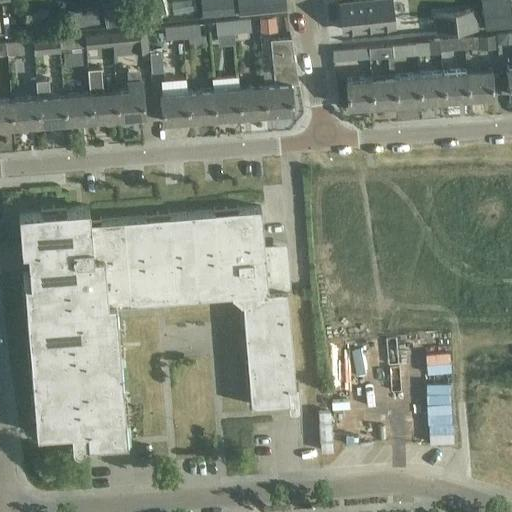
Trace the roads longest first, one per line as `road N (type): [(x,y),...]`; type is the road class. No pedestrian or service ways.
road 1 (residential): [(492,511),(413,487),(155,511)]
road 2 (residential): [(0,171),(326,143)]
road 3 (residential): [(326,143),(511,129)]
road 4 (residential): [(326,143),(304,0)]
